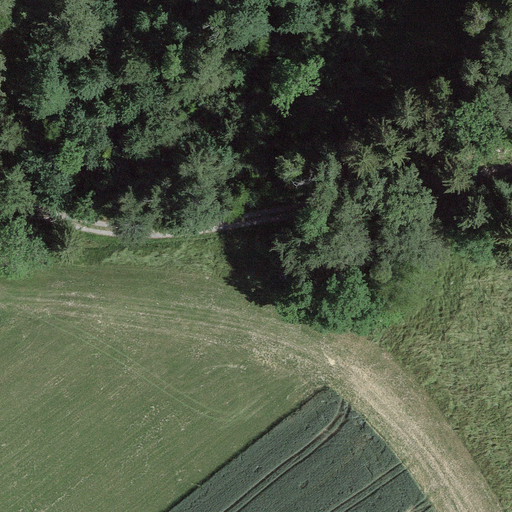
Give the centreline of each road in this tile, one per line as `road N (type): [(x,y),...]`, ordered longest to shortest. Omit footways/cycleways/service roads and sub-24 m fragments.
road 1 (track): [(0,204),(63,225),(126,231),(511,171)]
road 2 (track): [(0,97),(55,98),(112,86),(297,0)]
